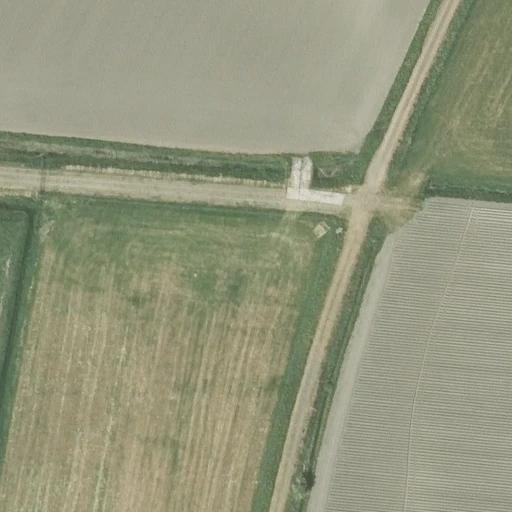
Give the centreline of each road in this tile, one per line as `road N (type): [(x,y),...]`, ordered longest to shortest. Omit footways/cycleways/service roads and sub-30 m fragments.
road 1 (track): [(341,204),(0,176)]
road 2 (track): [(274,511),(308,373),(365,200)]
road 3 (track): [(365,200),(451,0)]
